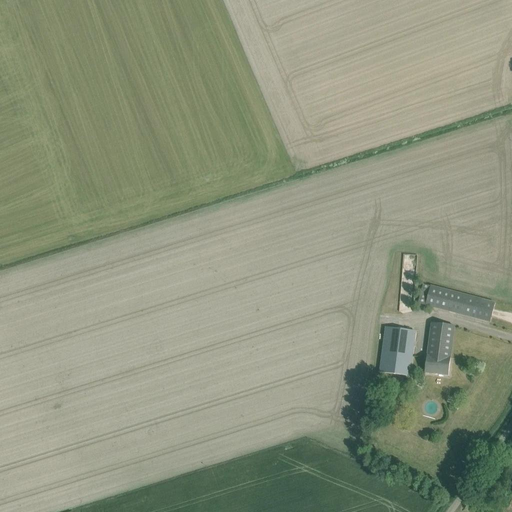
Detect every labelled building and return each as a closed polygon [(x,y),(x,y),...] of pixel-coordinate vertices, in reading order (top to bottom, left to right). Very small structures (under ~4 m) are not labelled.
[(430,286),(423,284),(418,303),(425,305),(430,286)] [(496,303),(430,286),(425,305),(491,322),(496,303)] [(431,323),(427,355),(451,358),(455,327),(431,323)] [(381,372),(410,376),(415,332),(387,328),(381,372)] [(425,373),(449,376),(451,358),(427,355),(425,373)]
